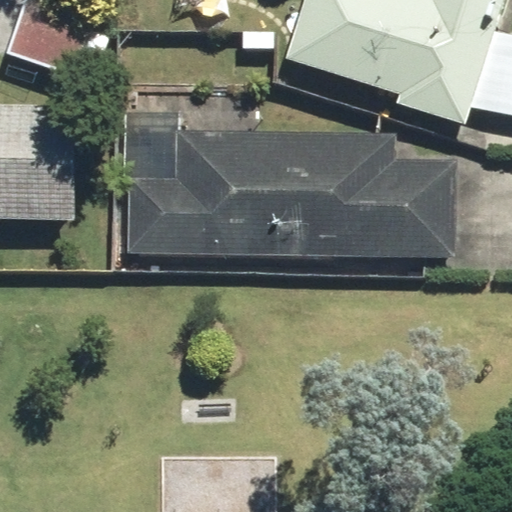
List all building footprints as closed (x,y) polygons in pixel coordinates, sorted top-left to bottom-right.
[(71,0),(35,0),(16,57),(101,85),(124,17),(71,0)] [(511,36),(511,33),(511,0),(447,0),(446,4),(433,0),(318,0),(299,61),(415,99),(412,109),(481,131),(487,113),(511,36)] [(511,36),(487,113),(511,117),(511,36)] [(90,111),(0,107),(0,220),(87,223),(90,111)] [(137,180),(136,258),(467,261),(468,162),(406,162),(406,135),(185,133),(185,181),(137,180)]
